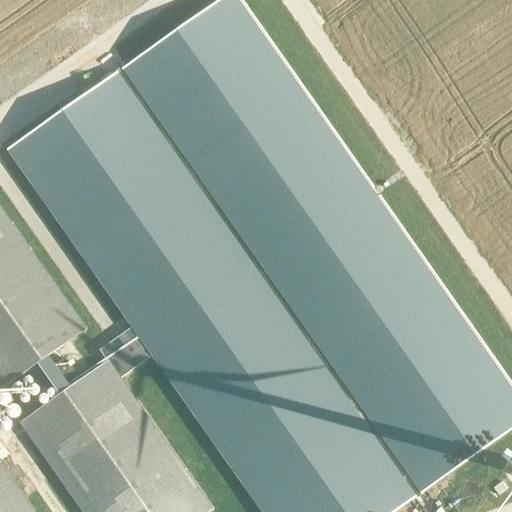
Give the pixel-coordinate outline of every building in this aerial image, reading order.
[(120,379),(153,355),(263,511),(394,511),(511,429),(511,385),(379,196),(376,198),(371,190),(373,188),(241,0),(220,0),(8,149),(147,347),(144,348),(131,329),(100,351),(108,362),(109,362),(120,379)] [(46,358),(86,330),(0,207),(0,389),(38,363),(54,386),(61,396),(40,410),(21,424),(82,511),(208,511),(212,509),(120,379),(109,362),(108,362),(69,390),(62,380),(75,371),(66,358),(53,367),(46,358)] [(12,401),(12,400),(12,398),(12,397),(11,396),(11,395),(10,394),(9,393),(8,393),(7,393),(5,393),(4,393),(3,393),(2,393),(1,394),(0,395),(0,403),(0,404),(1,405),(2,406),(3,406),(4,406),(5,407),(7,406),(8,406),(9,406),(10,405),(11,404),(11,403),(12,402),(12,401)] [(21,413),(21,412),(21,411),(21,409),(20,408),(20,407),(19,406),(18,406),(17,405),(15,405),(14,405),(13,405),(12,405),(11,406),(10,406),(9,407),(8,408),(8,409),(7,411),(7,412),(7,413),(8,414),(8,415),(9,416),(10,417),(11,418),(12,418),(13,419),(14,419),(15,419),(17,418),(18,418),(19,417),(20,416),(20,415),(21,414),(21,413)] [(12,426),(12,425),(12,424),(12,422),(11,421),(10,420),(9,419),(8,419),(7,418),(6,418),(5,418),(4,418),(2,418),(1,419),(0,419),(0,430),(1,431),(2,432),(4,432),(5,432),(6,432),(7,432),(8,431),(9,430),(10,430),(11,429),(12,427),(12,426)] [(0,511),(34,511),(0,463),(0,511)]
